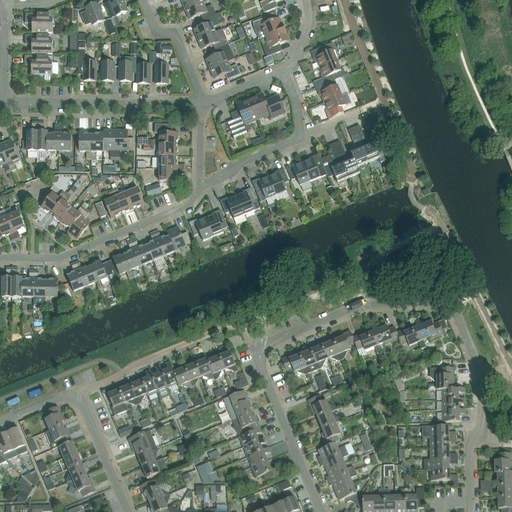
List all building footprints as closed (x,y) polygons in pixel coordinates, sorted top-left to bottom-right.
[(116,17),(117,16),(127,12),(122,0),(109,0),(110,2),(114,11),(116,17)] [(182,0),(181,1),(185,10),(203,3),(201,0),(182,0)] [(262,0),(263,2),(260,3),(264,14),(275,9),(273,3),(280,0),(262,0)] [(203,3),(185,10),(189,20),(201,15),(204,20),(216,15),(214,10),(212,6),(205,8),(203,3)] [(86,8),(87,11),(80,14),(85,26),(92,24),(93,26),(104,22),(97,4),(86,8)] [(114,11),(107,13),(110,19),(116,17),(114,11)] [(25,14),(25,16),(25,24),(32,24),(32,34),(53,34),(53,21),(50,21),(50,15),(25,14)] [(216,15),(204,20),(206,25),(193,30),(197,40),(215,33),(213,28),(220,25),(218,20),(216,15)] [(120,23),(117,16),(116,17),(110,19),(111,20),(113,26),(120,23)] [(266,18),(254,23),(253,23),(254,26),(253,26),(254,30),(256,35),(259,39),(260,40),(265,38),(284,30),(282,25),(281,25),(279,19),(268,24),(266,18)] [(116,34),(113,26),(111,20),(103,23),(109,36),(116,34)] [(217,50),(228,45),(224,36),(222,30),(215,33),(197,40),(202,50),(215,45),(217,50)] [(286,36),(284,30),(265,38),(268,44),(262,47),(267,58),(280,52),(277,46),(288,41),(286,36)] [(25,36),(25,37),(25,45),(32,45),(32,55),(52,55),(52,42),(49,42),(49,36),(25,36)] [(78,68),(84,68),(84,82),(96,82),(96,63),(85,63),(85,44),(78,44),(78,68)] [(335,51),(332,44),(310,53),(313,60),(315,59),(319,69),(337,62),(333,52),(335,51)] [(156,51),(156,55),(163,55),(163,51),(174,52),(172,45),(156,45),(156,51)] [(219,55),(206,60),(210,70),(228,63),(225,58),(232,55),(230,50),(228,45),(217,50),(219,55)] [(24,57),(24,58),(24,66),(31,66),(31,76),(52,76),(52,63),(49,63),(49,57),(24,57)] [(126,60),(126,63),(120,63),(119,83),(131,83),(132,60),(126,60)] [(322,80),(324,85),(330,83),(337,80),(335,74),(341,72),(337,62),(319,69),(323,79),(322,80)] [(113,82),(114,63),(102,63),(102,82),(113,82)] [(228,63),(210,70),(214,80),(228,75),(229,79),(230,80),(244,74),(241,66),(237,68),(236,65),(230,68),(228,63)] [(149,85),(150,66),(138,66),(137,85),(149,85)] [(167,85),(168,66),(156,66),(155,85),(167,85)] [(320,94),(324,104),(341,97),(337,86),(333,88),(330,83),(324,85),(315,89),(318,95),(320,94)] [(270,117),(271,119),(285,114),(279,98),(269,102),(265,102),(262,95),(249,100),(258,120),(270,115),(270,117)] [(341,97),(324,104),(328,114),(326,115),(329,120),(342,115),(339,109),(346,107),(341,97)] [(258,120),(249,100),(236,105),(239,112),(231,115),(234,120),(227,123),(234,139),(249,133),(245,125),(258,120)] [(319,117),(312,120),(315,126),(322,123),(319,117)] [(37,153),(38,123),(32,123),(31,132),(27,132),(27,153),(37,153)] [(38,123),(37,153),(47,153),(47,152),(47,135),(47,132),(43,132),(43,123),(38,123)] [(178,146),(178,134),(173,134),(173,126),(155,125),(155,134),(160,134),(160,141),(152,141),(152,146),(178,146)] [(47,152),(59,152),(59,126),(54,126),(54,134),(51,134),(51,135),(47,135),(47,152)] [(59,126),(59,152),(71,152),(71,135),(67,135),(67,134),(63,134),(64,126),(59,126)] [(103,151),(110,151),(110,160),(115,160),(115,131),(103,131),(103,134),(103,151)] [(134,139),(132,139),(128,139),(128,131),(115,131),(115,160),(120,160),(120,151),(133,151),(134,139)] [(91,160),(91,135),(87,135),(87,134),(79,134),(79,152),(86,152),(86,160),(91,160)] [(103,134),(95,134),(95,136),(91,135),(91,160),(96,160),(96,152),(103,152),(103,151),(103,134)] [(380,149),(376,150),(372,142),(366,144),(363,135),(357,137),(368,163),(378,159),(380,164),(385,161),(380,149)] [(349,151),(352,157),(356,168),(357,167),(368,163),(357,137),(352,140),(355,149),(349,151)] [(263,138),(252,142),(255,149),(265,145),(263,138)] [(11,141),(0,145),(11,172),(16,170),(12,162),(19,159),(11,141)] [(0,166),(3,166),(6,174),(11,172),(0,145),(0,166)] [(178,146),(152,146),(151,150),(159,151),(159,158),(177,158),(178,146)] [(343,151),(338,153),(348,179),(359,174),(357,167),(356,168),(352,157),(347,159),(343,151)] [(328,178),(329,178),(334,176),(337,183),(348,179),(338,153),(332,155),(333,159),(331,159),(330,156),(320,160),(327,175),(328,178)] [(310,182),(327,175),(320,160),(318,155),(311,158),(312,159),(302,164),(310,182)] [(177,158),(159,158),(159,170),(185,170),(185,166),(177,165),(177,158)] [(310,182),(302,164),(292,168),(291,166),(286,168),(291,181),(297,179),(300,187),(310,182)] [(278,174),(268,178),(276,197),(279,203),(289,199),(286,192),(283,185),(288,182),(283,169),(277,172),(278,174)] [(185,170),(159,170),(159,176),(159,182),(177,182),(177,175),(185,175),(185,170)] [(257,180),(252,182),(258,197),(260,203),(266,201),(269,208),(279,203),(276,197),(268,178),(258,182),(257,180)] [(159,184),(146,189),(149,198),(162,194),(159,184)] [(68,194),(71,197),(76,190),(73,187),(68,194)] [(133,210),(126,194),(120,196),(117,189),(112,191),(122,214),(125,212),(126,213),(133,210)] [(138,189),(126,194),(133,210),(134,210),(133,209),(136,208),(137,209),(140,207),(143,215),(148,213),(144,206),(145,206),(138,189)] [(246,193),(236,197),(244,216),(254,212),(254,211),(260,209),(251,189),(245,191),(246,193)] [(122,214),(112,191),(108,192),(111,200),(104,203),(111,219),(119,216),(118,215),(122,214)] [(51,216),(66,195),(62,192),(58,199),(52,194),(41,208),(51,216)] [(66,195),(51,216),(60,223),(71,209),(66,205),(70,198),(66,195)] [(234,220),(244,216),(236,197),(226,201),(225,199),(220,202),(225,214),(231,212),(234,220)] [(100,218),(106,216),(101,203),(95,205),(100,218)] [(71,209),(60,223),(69,230),(69,231),(85,210),(81,207),(77,213),(71,209)] [(69,231),(69,230),(67,233),(77,241),(89,225),(84,221),(89,213),(85,210),(69,231)] [(215,215),(205,219),(213,238),(223,233),(222,230),(220,226),(226,224),(220,211),(215,213),(215,215)] [(18,213),(6,217),(16,241),(21,240),(18,232),(25,229),(18,213)] [(6,217),(0,220),(0,233),(2,239),(3,238),(2,237),(5,236),(6,237),(9,236),(12,243),(16,241),(6,217)] [(203,242),(213,238),(205,219),(195,223),(195,221),(189,223),(194,236),(200,234),(203,242)] [(187,233),(182,235),(181,235),(178,228),(167,233),(168,237),(175,253),(178,260),(182,258),(179,249),(191,244),(187,233)] [(164,257),(175,253),(168,237),(165,238),(165,237),(161,239),(158,231),(154,233),(164,257)] [(150,245),(146,246),(153,262),(164,257),(154,233),(150,235),(153,242),(149,244),(150,245)] [(136,241),(132,242),(142,266),(153,262),(146,246),(143,248),(142,247),(139,248),(136,241)] [(128,254),(124,255),(131,271),(142,266),(132,242),(127,244),(131,251),(127,253),(128,254)] [(131,271),(124,255),(121,257),(120,256),(112,259),(113,261),(118,272),(119,276),(126,273),(129,280),(134,278),(131,271)] [(113,261),(107,263),(112,274),(118,272),(113,261)] [(96,283),(89,267),(86,269),(85,268),(82,269),(79,262),(75,263),(85,288),(96,283)] [(93,266),(89,267),(96,283),(99,290),(103,289),(100,281),(107,278),(106,276),(102,265),(100,262),(93,265),(93,266)] [(85,288),(75,263),(71,265),(74,273),(70,274),(71,275),(67,277),(73,292),(85,288)] [(107,263),(102,265),(106,276),(112,274),(107,263)] [(11,299),(12,269),(6,269),(6,278),(2,278),(2,299),(11,299)] [(22,298),(21,298),(22,281),(22,278),(18,278),(18,269),(12,269),(11,299),(22,299),(22,298)] [(21,298),(22,298),(33,298),(34,272),(29,272),(29,280),(25,280),(25,281),(22,281),(21,298)] [(34,272),(33,298),(45,298),(45,281),(42,281),(42,280),(38,280),(38,272),(34,272)] [(45,281),(45,298),(45,306),(50,306),(50,298),(58,298),(58,280),(49,280),(49,281),(45,281)] [(437,324),(432,326),(430,322),(421,326),(419,321),(414,322),(416,328),(417,328),(423,341),(428,339),(429,341),(443,335),(441,331),(447,329),(444,321),(438,323),(437,324)] [(381,329),(379,324),(370,327),(373,333),(378,346),(379,346),(384,344),(385,346),(399,340),(396,334),(397,334),(394,328),(388,330),(386,327),(381,329)] [(410,328),(397,334),(396,334),(399,340),(401,346),(407,343),(409,347),(418,343),(421,350),(425,348),(423,341),(417,328),(416,328),(411,330),(410,328)] [(350,332),(336,338),(337,340),(333,342),(341,361),(344,360),(348,351),(350,350),(349,347),(354,344),(355,344),(352,339),(353,338),(350,332)] [(366,333),(353,338),(352,339),(355,344),(354,344),(357,351),(363,348),(365,351),(374,348),(377,354),(382,353),(379,346),(378,346),(373,333),(367,335),(366,333)] [(322,346),(328,359),(329,359),(339,362),(341,361),(333,342),(322,346)] [(311,351),(319,370),(322,369),(326,360),(328,359),(322,346),(311,351)] [(317,371),(319,370),(311,351),(300,355),(305,369),(306,368),(308,375),(317,371)] [(226,370),(235,373),(237,372),(230,353),(218,357),(224,371),(226,370)] [(295,354),(283,360),(281,360),(286,373),(293,370),(294,373),(296,372),(305,376),(308,375),(306,368),(305,369),(300,355),(296,357),(295,354)] [(211,373),(214,379),(215,381),(217,380),(221,372),(224,371),(218,357),(207,362),(212,373),(211,373)] [(201,378),(202,377),(211,380),(214,379),(211,373),(212,373),(207,362),(206,360),(195,364),(201,378)] [(168,370),(162,373),(161,373),(167,389),(168,389),(170,393),(177,390),(176,385),(177,385),(173,373),(171,369),(172,369),(170,363),(165,365),(168,370)] [(184,369),(192,388),(194,387),(199,378),(201,378),(195,364),(184,369)] [(158,375),(152,377),(151,377),(157,393),(158,393),(160,397),(167,394),(166,390),(167,389),(161,373),(162,373),(160,367),(155,369),(158,375)] [(178,387),(180,386),(190,389),(192,388),(184,369),(173,373),(177,385),(178,387)] [(453,384),(453,379),(453,369),(430,369),(430,378),(434,383),(436,383),(437,391),(441,391),(441,390),(451,390),(451,384),(453,384)] [(148,379),(141,381),(147,395),(146,395),(147,397),(148,397),(150,401),(158,398),(156,394),(157,393),(151,377),(152,377),(150,371),(145,373),(148,379)] [(234,384),(237,391),(249,386),(246,379),(234,384)] [(130,386),(138,405),(141,404),(145,396),(146,395),(147,395),(141,381),(130,386)] [(325,384),(318,386),(321,392),(327,390),(325,384)] [(125,404),(127,403),(136,406),(138,405),(130,386),(119,391),(125,404)] [(441,390),(441,391),(441,393),(436,393),(436,401),(442,401),(459,401),(459,400),(458,394),(464,394),(464,389),(458,389),(458,390),(451,390),(441,390)] [(124,404),(125,404),(119,391),(108,395),(113,408),(111,409),(114,417),(128,411),(124,404)] [(249,410),(252,409),(246,395),(234,400),(236,406),(233,407),(238,419),(251,413),(249,410)] [(308,402),(310,407),(314,416),(316,415),(317,419),(331,413),(337,411),(336,408),(327,403),(326,402),(323,403),(320,397),(308,402)] [(442,401),(442,403),(436,404),(437,412),(442,412),(459,411),(459,405),(465,405),(465,400),(459,400),(459,401),(442,401)] [(61,423),(63,422),(58,408),(45,413),(48,419),(45,420),(49,432),(63,426),(61,423)] [(459,423),(459,416),(465,415),(465,411),(459,411),(442,412),(442,414),(437,414),(437,423),(442,422),(442,423),(459,423)] [(248,435),(260,430),(255,416),(252,417),(251,413),(238,419),(232,421),(234,427),(232,429),(238,436),(239,438),(248,435)] [(317,419),(322,430),(335,424),(341,422),(340,419),(331,415),(331,413),(317,419)] [(321,434),(326,446),(327,448),(336,444),(336,445),(339,443),(337,437),(340,435),(335,424),(322,430),(323,433),(321,434)] [(50,432),(45,434),(52,451),(59,448),(60,448),(72,443),(72,442),(70,437),(66,429),(64,430),(63,426),(49,432),(50,432)] [(121,439),(132,434),(136,433),(133,426),(118,432),(121,439)] [(457,438),(457,433),(448,433),(448,427),(423,428),(423,439),(430,438),(430,439),(457,438)] [(14,451),(18,450),(20,454),(20,456),(28,453),(25,447),(17,429),(7,433),(14,451)] [(239,438),(243,449),(259,442),(258,441),(256,436),(262,433),(260,430),(248,435),(239,438)] [(156,447),(150,431),(140,435),(128,440),(129,442),(130,445),(134,454),(136,454),(137,457),(151,452),(157,449),(156,447)] [(0,455),(1,456),(1,457),(7,462),(17,458),(17,457),(16,455),(14,451),(7,433),(0,435),(0,455)] [(196,438),(186,441),(189,447),(198,444),(196,438)] [(457,443),(457,438),(430,439),(430,450),(449,449),(449,443),(457,443)] [(259,442),(243,449),(248,459),(263,452),(263,451),(260,446),(266,443),(264,439),(258,441),(259,442)] [(369,443),(363,445),(366,453),(372,451),(369,442),(369,443)] [(77,454),(72,443),(60,448),(59,448),(64,459),(77,454)] [(319,463),(347,452),(345,447),(338,450),(336,445),(336,444),(327,448),(318,451),(320,457),(317,458),(319,463)] [(151,452),(137,457),(142,468),(156,463),(155,461),(158,452),(157,449),(151,452)] [(252,469),(267,462),(265,456),(270,453),(268,449),(263,451),(263,452),(248,459),(252,469)] [(449,455),(449,449),(430,450),(430,460),(457,460),(457,455),(449,455)] [(211,461),(220,457),(217,451),(208,455),(211,461)] [(349,456),(347,452),(319,463),(321,468),(324,466),(326,472),(344,464),(342,459),(349,456)] [(77,454),(64,459),(68,470),(82,465),(77,454)] [(498,455),(498,461),(494,462),(495,474),(497,474),(511,473),(511,454),(498,455)] [(160,474),(168,471),(164,459),(161,460),(156,463),(142,468),(147,480),(160,474)] [(430,460),(430,461),(424,461),(424,471),(430,471),(449,471),(449,465),(457,465),(457,460),(430,460)] [(268,481),(280,476),(277,469),(271,471),(267,462),(252,469),(256,479),(265,475),(268,481)] [(325,478),(327,483),(355,471),(353,467),(346,470),(344,464),(326,472),(329,477),(325,478)] [(66,482),(67,484),(86,476),(82,465),(68,470),(69,473),(66,482)] [(197,468),(196,468),(200,478),(210,474),(206,465),(197,468)] [(36,471),(29,474),(36,485),(39,480),(36,471)] [(335,492),(352,484),(350,479),(357,476),(355,471),(327,483),(329,488),(333,486),(335,492)] [(431,482),(450,482),(450,487),(458,487),(458,481),(458,476),(449,476),(449,471),(430,471),(431,482)] [(491,487),(497,487),(497,486),(511,485),(511,473),(497,474),(497,482),(491,482),(491,487)] [(29,474),(24,477),(34,487),(35,487),(36,485),(29,474)] [(210,474),(200,478),(203,485),(214,485),(213,484),(210,474)] [(84,498),(96,493),(90,479),(88,480),(86,476),(67,484),(68,486),(77,491),(78,493),(81,492),(84,498)] [(21,478),(18,483),(31,492),(32,492),(33,489),(21,478)] [(50,478),(44,481),(46,487),(52,485),(50,478)] [(288,481),(276,486),(279,493),(291,488),(288,481)] [(152,482),(140,487),(146,501),(148,500),(149,504),(168,496),(167,493),(159,489),(158,487),(155,488),(152,482)] [(351,502),(354,504),(359,496),(356,495),(352,484),(335,492),(339,502),(345,499),(347,503),(351,502)] [(498,498),(511,497),(511,485),(497,486),(497,487),(498,494),(492,494),(492,499),(498,499),(498,498)] [(31,492),(21,486),(19,491),(29,495),(31,492)] [(405,490),(406,511),(417,511),(417,509),(424,509),(424,498),(424,489),(416,489),(416,497),(411,497),(411,490),(405,490)] [(379,498),(373,498),(373,511),(384,511),(384,490),(379,490),(379,498)] [(395,511),(395,497),(389,498),(389,490),(384,490),(384,511),(395,511)] [(406,511),(405,490),(400,490),(401,497),(395,497),(395,511),(406,511)] [(149,508),(150,511),(160,511),(167,509),(166,507),(169,498),(168,496),(149,504),(151,508),(149,508)] [(279,504),(272,507),(274,511),(287,511),(281,497),(280,496),(276,498),(279,504)] [(300,511),(294,498),(293,499),(283,496),(281,497),(287,511),(300,511)] [(359,496),(354,504),(358,507),(358,510),(363,510),(362,511),(373,511),(373,498),(362,498),(359,496)] [(502,510),(502,511),(501,511),(511,511),(511,497),(498,498),(498,499),(498,510),(502,510)] [(102,498),(91,502),(94,510),(105,505),(102,498)] [(258,505),(258,506),(260,511),(274,511),(272,507),(265,510),(263,503),(258,505)]
